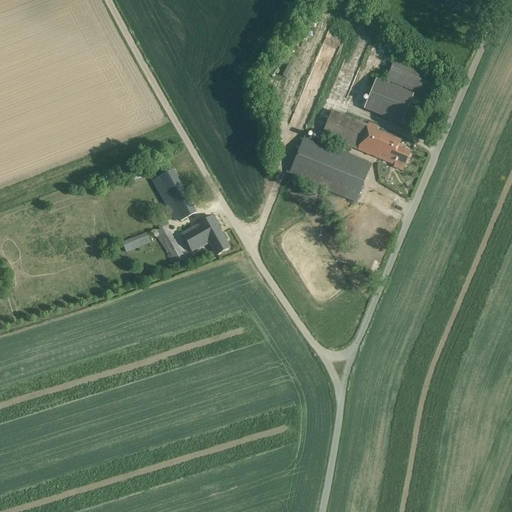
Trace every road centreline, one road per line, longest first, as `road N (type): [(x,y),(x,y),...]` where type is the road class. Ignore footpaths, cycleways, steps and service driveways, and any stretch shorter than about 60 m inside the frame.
road 1 (unclassified): [(321,354),(245,242),(107,0)]
road 2 (unclassified): [(352,351),(504,0)]
road 3 (unclassified): [(321,511),(341,393)]
